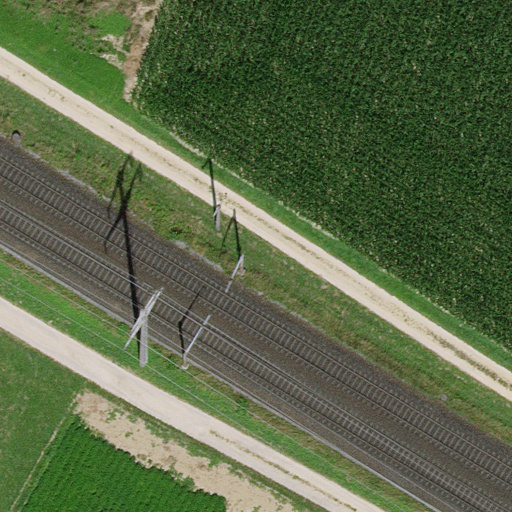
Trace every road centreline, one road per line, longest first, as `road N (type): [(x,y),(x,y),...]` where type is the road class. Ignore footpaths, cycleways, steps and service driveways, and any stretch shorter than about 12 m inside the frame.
road 1 (track): [(0,60),(511,372)]
road 2 (track): [(0,335),(300,511)]
